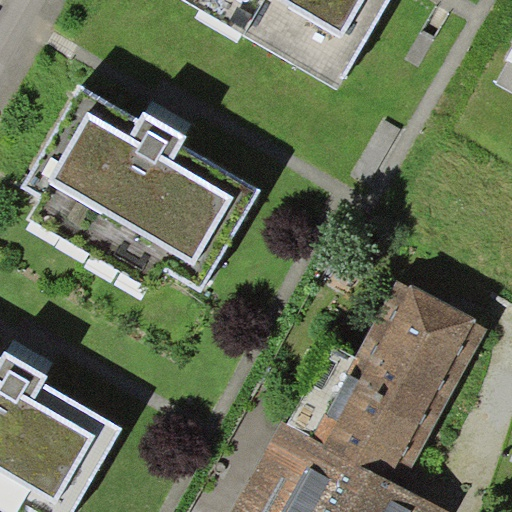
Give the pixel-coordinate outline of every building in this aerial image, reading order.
[(185,0),(339,89),(390,0),(185,0)] [(511,47),(507,58),(509,59),(496,83),(511,92),(511,47)] [(139,119),(79,84),(20,186),(40,197),(28,217),(154,288),(164,269),(202,291),(261,189),(182,144),(188,135),(164,122),(144,110),(139,119)] [(452,511),(453,511),(402,482),(488,327),(475,320),(477,318),(412,282),(409,286),(398,280),(311,437),(282,422),(232,511),(452,511)] [(1,357),(0,356),(0,511),(23,511),(27,507),(34,511),(72,511),(122,428),(45,382),(48,375),(25,362),(5,350),(1,357)]
